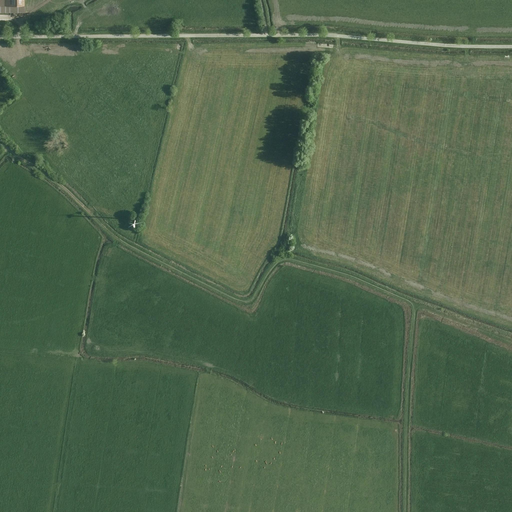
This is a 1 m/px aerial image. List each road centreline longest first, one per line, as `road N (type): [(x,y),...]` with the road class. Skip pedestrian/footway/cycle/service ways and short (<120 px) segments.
road 1 (track): [(406,511),(410,305),(290,259),(277,262),(246,303),(235,301),(129,248),(43,172),(4,147),(0,154)]
road 2 (unclassified): [(511,46),(0,36)]
